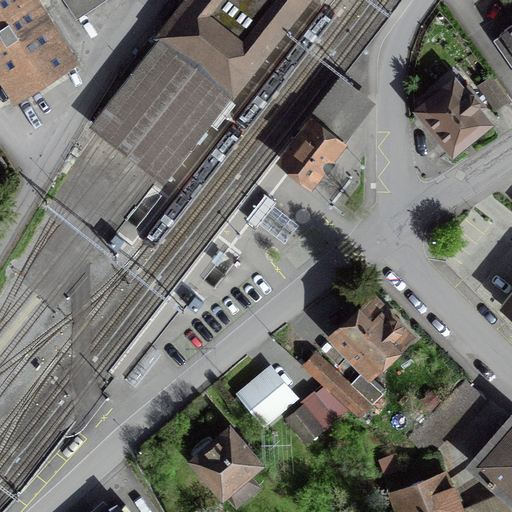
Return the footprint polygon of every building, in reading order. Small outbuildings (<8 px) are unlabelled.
[(0,0),(0,75),(15,99),(76,61),(37,0),(0,0)] [(64,0),(76,17),(101,0),(64,0)] [(187,0),(90,123),(159,178),(162,180),(305,0),(187,0)] [(511,23),(500,32),(511,49),(511,23)] [(508,100),(491,76),(479,85),(495,109),(508,100)] [(340,78),(312,113),(343,137),(371,102),(340,78)] [(421,110),(452,149),(486,121),(475,108),(481,103),(467,85),(460,90),(454,82),(421,110)] [(343,137),(312,113),(274,158),(291,170),(312,187),(348,140),(343,137)] [(335,334),(370,370),(407,335),(400,328),(400,323),(398,319),(395,317),(389,317),(371,299),(335,334)] [(382,393),(361,373),(350,385),(315,353),(303,364),(359,415),(382,393)] [(264,372),(239,394),(263,422),(289,401),(264,372)] [(322,428),(303,404),(287,417),(306,440),(322,428)] [(511,418),(474,462),(489,475),(486,478),(492,482),(494,479),(511,494),(511,418)] [(201,440),(190,452),(223,492),(257,462),(229,429),(214,442),(209,436),(201,440)] [(461,511),(459,507),(462,506),(453,484),(450,485),(438,453),(385,474),(399,511),(461,511)]
